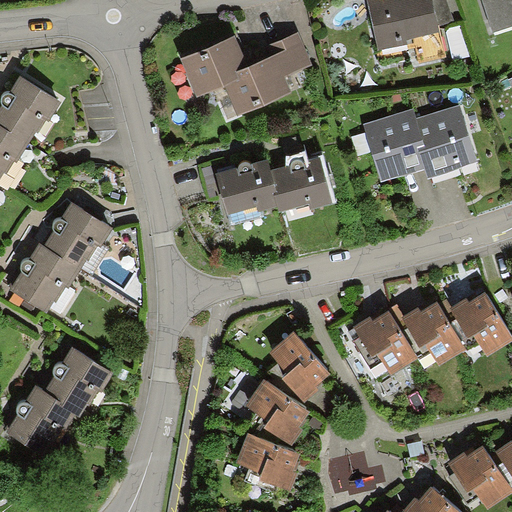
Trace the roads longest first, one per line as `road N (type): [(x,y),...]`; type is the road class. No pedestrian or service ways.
road 1 (residential): [(511,224),(470,240),(221,291),(169,293)]
road 2 (residential): [(169,293),(158,203),(111,15)]
road 3 (residential): [(125,511),(164,370),(169,293)]
